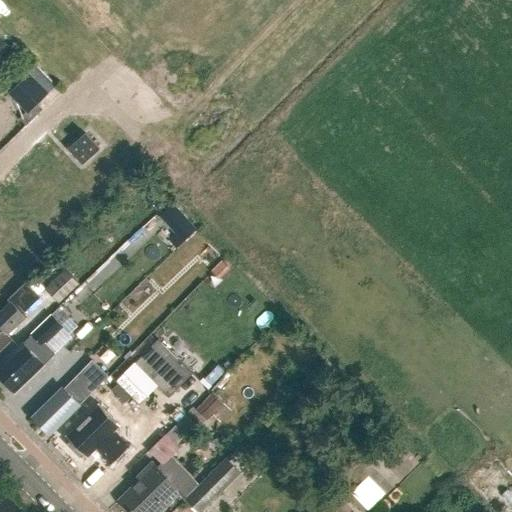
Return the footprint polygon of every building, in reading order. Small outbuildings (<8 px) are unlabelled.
[(0,64),(13,53),(0,39),(0,64)] [(58,86),(33,62),(5,90),(8,93),(7,94),(28,115),(58,86)] [(82,166),(99,150),(84,134),(67,150),(82,166)] [(146,221),(163,209),(149,190),(133,202),(146,221)] [(183,242),(197,230),(173,204),(159,216),(183,242)] [(66,270),(46,289),(59,304),(80,284),(66,270)] [(7,335),(24,318),(22,315),(40,298),(24,282),(6,300),(9,302),(0,311),(0,349),(10,339),(7,335)] [(42,347),(62,328),(50,316),(31,335),(42,347)] [(14,393),(42,366),(22,344),(0,364),(0,378),(6,384),(6,387),(9,391),(12,391),(14,393)] [(90,361),(63,389),(62,388),(31,418),(49,436),(79,405),(106,378),(90,361)] [(206,421),(223,405),(210,391),(193,407),(206,421)] [(100,405),(67,437),(71,441),(68,445),(80,457),(83,454),(87,458),(96,449),(102,456),(109,463),(112,465),(130,447),(114,431),(120,425),(100,405)] [(167,431),(156,443),(170,457),(181,445),(167,431)] [(226,458),(185,499),(197,511),(202,511),(226,489),(241,474),(242,473),(226,458)] [(152,462),(136,478),(138,481),(118,500),(129,511),(154,511),(162,505),(164,508),(181,493),(152,462)]
